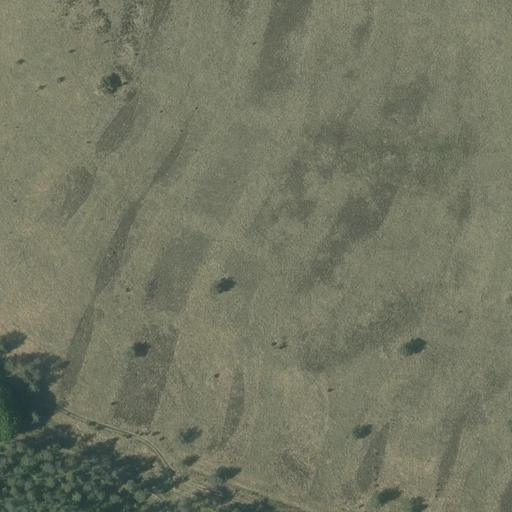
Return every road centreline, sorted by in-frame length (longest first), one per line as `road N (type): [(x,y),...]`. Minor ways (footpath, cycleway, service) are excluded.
road 1 (track): [(0,418),(255,511)]
road 2 (track): [(0,376),(135,434),(160,452),(172,482)]
